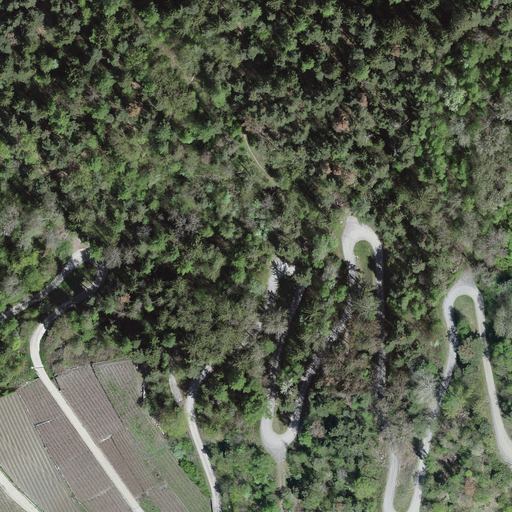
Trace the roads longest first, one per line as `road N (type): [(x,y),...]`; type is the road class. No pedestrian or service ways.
road 1 (track): [(392,478),(380,277),(376,250),(358,233),(348,245),(353,298),(281,442),(264,430),(300,279),(290,267),(273,274),(257,329),(198,376),(189,418),(215,511)]
road 2 (track): [(139,511),(32,353),(46,315),(89,291),(100,263),(80,259),(0,319)]
road 3 (track): [(511,456),(468,288),(445,303),(449,368),(425,445)]
